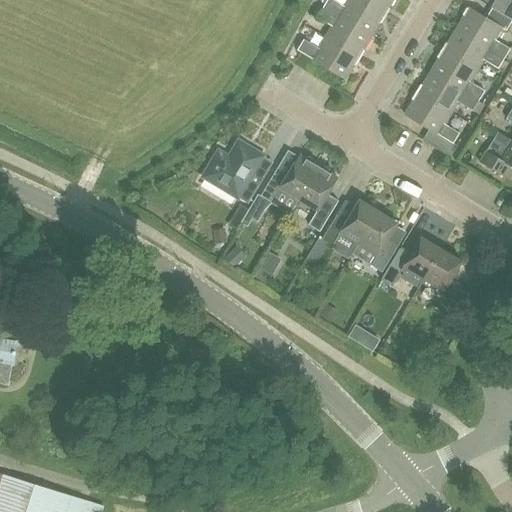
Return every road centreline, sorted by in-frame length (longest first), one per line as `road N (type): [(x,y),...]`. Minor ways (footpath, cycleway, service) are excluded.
road 1 (secondary): [(408,480),(305,373),(229,312),(90,224),(0,181)]
road 2 (residential): [(511,240),(348,140)]
road 3 (residential): [(348,140),(432,0)]
road 4 (tertiary): [(511,426),(480,343),(511,279)]
